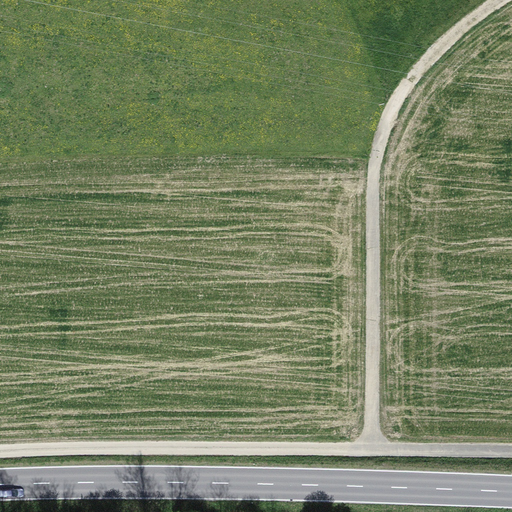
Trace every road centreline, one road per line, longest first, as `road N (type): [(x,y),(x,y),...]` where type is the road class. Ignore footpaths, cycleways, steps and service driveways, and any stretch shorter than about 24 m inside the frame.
road 1 (primary): [(0,484),(511,491)]
road 2 (track): [(511,450),(0,452)]
road 3 (track): [(373,450),(378,146),(411,79),(500,0)]
